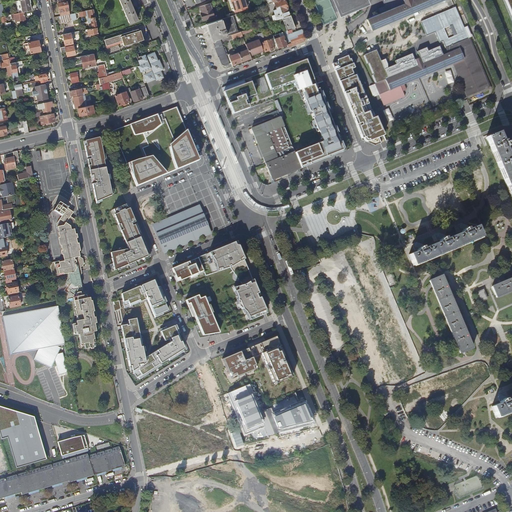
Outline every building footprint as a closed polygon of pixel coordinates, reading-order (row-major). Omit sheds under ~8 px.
[(17,0),(16,0),(19,12),(24,11),(32,10),(29,0),(17,0)] [(119,0),(129,22),(138,19),(129,0),(119,0)] [(232,0),(236,11),(248,7),(245,0),(232,0)] [(274,10),(275,14),(272,15),(274,21),(282,18),(289,15),(284,0),(278,0),(274,1),(276,9),(274,10)] [(335,0),(339,8),(340,8),(340,9),(341,10),(342,10),(343,11),(344,11),(345,11),(347,11),(347,12),(367,4),(365,0),(335,0)] [(381,14),(367,20),(371,30),(442,0),(410,0),(411,1),(381,14)] [(379,9),(381,14),(411,1),(410,0),(382,0),(385,6),(379,9)] [(511,0),(502,0),(511,23),(511,0)] [(58,3),(59,9),(60,9),(61,15),(69,14),(67,1),(66,1),(58,3)] [(198,7),(202,21),(214,16),(210,3),(198,7)] [(86,10),(88,18),(90,18),(91,21),(92,28),(97,27),(93,9),(86,10)] [(11,14),(12,18),(13,18),(13,20),(15,20),(16,21),(25,19),(24,11),(19,12),(11,14)] [(59,16),(61,22),(80,18),(79,12),(69,14),(61,15),(59,16)] [(206,24),(212,41),(222,38),(231,35),(238,32),(232,15),(206,24)] [(282,18),(287,31),(295,28),(291,16),(290,15),(289,15),(282,18)] [(5,16),(1,17),(3,22),(5,22),(6,28),(12,27),(11,22),(6,23),(6,22),(5,16)] [(288,35),(292,45),(304,41),(306,37),(302,29),(288,35)] [(104,40),(106,45),(122,40),(124,46),(143,39),(140,30),(121,36),(120,35),(104,40)] [(274,39),(277,46),(278,48),(287,44),(288,47),(292,45),(288,35),(287,31),(282,32),(283,33),(281,34),(281,35),(279,35),(280,37),(274,39)] [(63,34),(65,45),(73,43),(71,35),(71,32),(63,34)] [(24,43),(25,48),(30,48),(31,53),(40,51),(38,36),(27,38),(28,42),(24,43)] [(261,42),(263,46),(264,48),(265,51),(277,46),(274,39),(274,37),(261,42)] [(212,41),(220,62),(221,63),(221,64),(222,64),(223,65),(224,65),(225,65),(226,65),(231,63),(229,56),(228,54),(223,42),(222,38),(212,41)] [(378,94),(383,105),(404,96),(400,86),(452,64),(466,97),(488,87),(468,38),(446,48),(448,53),(433,59),(422,64),(413,68),(402,72),(387,78),(375,49),(364,54),(367,63),(369,62),(373,74),(372,74),(376,83),(374,84),(378,94)] [(247,49),(250,56),(263,51),(262,49),(262,46),(259,39),(245,44),(247,49)] [(73,45),(65,47),(65,46),(60,47),(61,52),(66,51),(67,56),(75,54),(73,46),(75,46),(74,44),(73,45)] [(238,53),(241,61),(251,58),(250,56),(247,49),(238,53)] [(135,52),(140,65),(157,58),(155,51),(148,54),(148,53),(141,55),(139,50),(135,52)] [(419,57),(422,64),(433,59),(430,52),(419,57)] [(4,57),(5,63),(0,65),(0,63),(0,67),(10,65),(10,63),(8,53),(2,55),(3,58),(4,57)] [(81,56),(81,59),(82,62),(83,68),(96,66),(93,53),(81,56)] [(229,56),(231,63),(232,65),(241,61),(238,53),(231,55),(229,56)] [(138,66),(144,82),(146,82),(147,82),(156,79),(156,80),(164,77),(161,70),(159,64),(161,63),(159,59),(158,59),(157,58),(140,65),(138,66)] [(368,139),(369,141),(383,135),(375,116),(371,118),(368,111),(369,111),(366,104),(369,103),(360,81),(359,82),(356,75),(354,76),(351,69),(355,67),(351,58),(339,63),(338,61),(332,64),(362,138),(365,137),(365,138),(366,139),(367,139),(368,139)] [(10,63),(10,65),(11,66),(12,72),(17,71),(16,65),(22,63),(22,60),(10,63)] [(301,89),(313,85),(315,84),(306,60),(265,75),(270,89),(294,80),(298,91),(301,89)] [(399,65),(402,72),(413,68),(410,60),(399,65)] [(106,72),(107,76),(116,73),(115,71),(109,73),(107,64),(105,64),(105,67),(106,72)] [(38,75),(39,80),(40,79),(41,82),(47,80),(46,71),(31,74),(32,80),(36,79),(36,76),(38,75)] [(116,73),(107,76),(98,78),(99,84),(99,85),(123,77),(122,75),(121,71),(116,73)] [(70,76),(71,78),(71,82),(70,82),(70,83),(79,82),(79,80),(77,72),(70,74),(70,76)] [(222,88),(232,114),(249,108),(245,98),(256,95),(251,82),(246,84),(244,79),(222,88)] [(38,85),(34,86),(35,90),(32,91),(33,95),(34,95),(35,101),(36,101),(40,100),(48,98),(47,92),(45,92),(44,89),(46,88),(45,84),(38,85)] [(378,94),(374,84),(370,86),(374,96),(378,94)] [(314,90),(313,85),(301,89),(304,95),(302,96),(309,112),(310,111),(314,120),(313,121),(316,128),(318,127),(319,131),(317,132),(320,139),(308,144),(310,147),(295,152),(301,168),(323,160),(322,158),(329,155),(330,157),(345,151),(344,148),(342,149),(341,145),(343,144),(340,137),(338,138),(336,134),(338,133),(335,126),(333,127),(331,122),(333,122),(326,102),(324,103),(322,99),(324,98),(321,91),(319,92),(318,88),(317,89),(314,90)] [(69,91),(70,96),(89,93),(88,89),(84,90),(84,88),(69,91)] [(130,92),(133,101),(142,97),(139,88),(130,92)] [(115,95),(119,105),(130,101),(126,91),(115,95)] [(73,97),(75,108),(78,108),(91,105),(90,102),(84,103),(83,95),(73,97)] [(37,104),(38,109),(42,108),(43,112),(46,111),(46,113),(51,112),(50,107),(53,106),(51,98),(48,98),(40,100),(41,103),(37,104)] [(78,108),(79,115),(94,112),(92,104),(91,105),(78,108)] [(136,187),(198,161),(176,109),(113,132),(136,187)] [(40,116),(41,123),(54,121),(53,113),(43,115),(40,116)] [(295,152),(280,116),(251,127),(272,180),(301,168),(295,152)] [(487,137),(511,196),(511,156),(509,158),(505,148),(511,146),(508,138),(505,139),(505,140),(502,141),(499,132),(487,137)] [(101,143),(99,138),(83,141),(87,163),(90,178),(93,192),(95,202),(96,204),(102,202),(101,200),(111,195),(107,175),(106,175),(103,160),(104,160),(100,143),(101,143)] [(44,153),(45,159),(67,155),(66,151),(63,152),(62,146),(49,148),(49,149),(43,150),(43,153),(44,153)] [(4,163),(5,168),(7,168),(7,170),(16,168),(15,165),(14,157),(5,159),(6,163),(4,163)] [(18,175),(19,181),(33,177),(31,167),(27,168),(28,173),(18,175)] [(14,195),(11,183),(6,184),(5,184),(3,185),(0,185),(0,187),(0,189),(0,192),(0,194),(2,194),(2,198),(14,195)] [(445,187),(454,210),(461,207),(452,184),(445,187)] [(425,190),(428,197),(442,191),(439,185),(425,190)] [(0,200),(0,211),(12,209),(11,205),(4,206),(2,206),(1,200),(0,200)] [(78,335),(80,344),(83,344),(84,349),(93,347),(92,343),(94,343),(92,332),(95,331),(94,324),(95,323),(94,317),(93,318),(92,312),(93,312),(90,298),(85,298),(84,291),(82,292),(79,277),(81,274),(80,267),(82,267),(83,264),(82,259),(79,257),(74,230),(76,229),(74,220),(70,217),(73,213),(58,203),(53,211),(61,217),(57,224),(59,232),(58,232),(64,260),(50,263),(52,275),(57,274),(57,276),(66,274),(68,273),(69,278),(67,282),(70,284),(68,287),(71,289),(69,292),(73,295),(74,297),(73,297),(75,308),(74,308),(76,317),(77,317),(78,321),(75,321),(76,323),(71,324),(73,333),(76,332),(77,335),(78,335)] [(111,257),(112,263),(109,265),(111,271),(126,265),(127,267),(133,265),(132,263),(148,256),(126,204),(111,210),(118,225),(120,224),(122,230),(120,231),(127,247),(116,252),(110,253),(111,257)] [(151,226),(152,228),(199,209),(198,206),(172,217),(151,226)] [(162,252),(209,233),(199,209),(152,228),(162,252)] [(0,212),(0,221),(0,223),(11,221),(11,220),(12,219),(12,217),(11,217),(9,211),(0,212)] [(0,239),(2,239),(1,238),(11,237),(9,224),(0,225),(0,239)] [(410,255),(414,265),(481,237),(477,227),(410,255)] [(235,241),(197,258),(203,271),(204,275),(229,267),(243,260),(235,241)] [(350,251),(396,379),(414,373),(408,356),(405,357),(375,275),(372,277),(367,263),(369,262),(366,255),(363,256),(360,247),(350,251)] [(177,282),(203,271),(197,258),(172,269),(177,282)] [(2,262),(4,272),(14,270),(12,260),(2,262)] [(243,260),(229,267),(242,286),(244,286),(252,280),(243,260)] [(4,272),(5,280),(0,281),(0,282),(1,285),(12,283),(11,280),(15,279),(14,270),(4,272)] [(66,288),(64,291),(73,297),(74,297),(73,295),(69,292),(71,289),(68,287),(70,284),(67,282),(69,278),(68,273),(66,274),(67,278),(65,282),(66,288)] [(430,281),(461,353),(473,348),(443,276),(430,281)] [(511,278),(493,287),(497,297),(511,290),(511,278)] [(155,280),(121,294),(122,300),(124,308),(145,299),(144,298),(146,297),(154,316),(167,311),(165,307),(166,307),(155,280)] [(265,314),(252,280),(244,286),(242,286),(233,289),(237,298),(237,305),(245,312),(247,317),(251,316),(253,319),(262,315),(264,314),(265,314)] [(6,284),(8,294),(18,292),(16,282),(12,283),(6,284)] [(478,293),(482,301),(487,299),(484,290),(478,293)] [(194,317),(202,335),(214,333),(217,333),(219,333),(203,296),(199,298),(197,295),(185,300),(192,317),(194,317)] [(9,298),(10,307),(20,305),(18,296),(9,298)] [(118,300),(112,302),(114,312),(116,311),(120,309),(118,300)] [(65,345),(58,307),(4,317),(12,355),(16,354),(28,352),(38,350),(34,360),(46,365),(52,368),(55,359),(59,375),(68,373),(63,353),(58,354),(62,345),(65,345)] [(165,327),(160,329),(167,344),(161,347),(151,354),(149,355),(148,356),(146,357),(144,357),(139,334),(136,321),(136,319),(136,318),(127,320),(128,322),(128,323),(128,324),(120,326),(121,328),(121,330),(125,350),(127,350),(129,358),(127,358),(129,366),(136,379),(183,349),(174,326),(166,329),(165,327)] [(275,337),(221,359),(227,374),(229,374),(231,379),(255,369),(251,358),(261,354),(273,382),(280,380),(280,381),(292,377),(285,361),(283,362),(281,358),(284,357),(275,337)] [(481,364),(414,390),(419,403),(486,377),(481,364)] [(261,411),(250,384),(227,394),(243,436),(263,428),(268,436),(315,424),(303,399),(297,400),(294,393),(272,409),(271,408),(261,411)] [(511,398),(492,407),(497,417),(511,410),(511,398)] [(34,417),(0,406),(0,436),(1,440),(7,438),(16,470),(47,460),(34,417)] [(88,448),(84,434),(57,441),(62,456),(88,448)] [(398,443),(468,472),(471,465),(401,436),(398,443)] [(119,446),(88,455),(87,453),(0,479),(0,498),(21,492),(21,494),(68,480),(69,482),(124,465),(119,446)]
